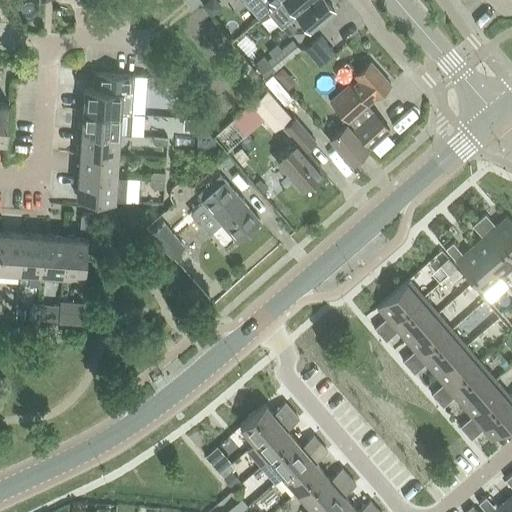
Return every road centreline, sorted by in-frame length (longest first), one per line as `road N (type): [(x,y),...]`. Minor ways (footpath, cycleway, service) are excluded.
road 1 (tertiary): [(258,324),(497,116)]
road 2 (tertiary): [(0,492),(112,436),(258,324)]
road 3 (residential): [(0,181),(42,184),(48,56),(90,38),(115,41)]
road 4 (residential): [(400,511),(293,388),(285,351),(258,324)]
road 5 (tertiary): [(497,116),(397,0)]
